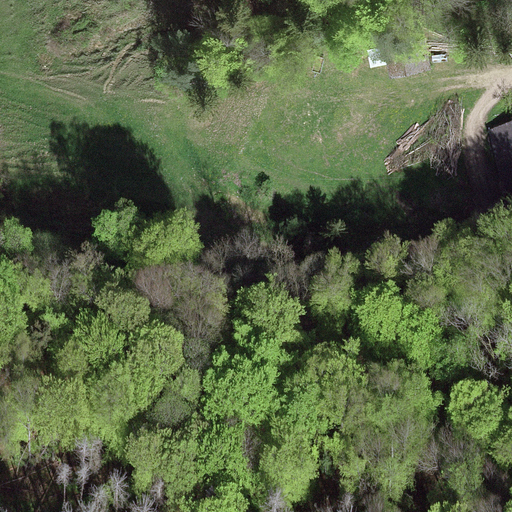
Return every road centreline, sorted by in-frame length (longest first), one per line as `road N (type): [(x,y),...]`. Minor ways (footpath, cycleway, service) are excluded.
road 1 (track): [(0,326),(53,304),(111,305),(266,381),(455,433),(511,432)]
road 2 (track): [(511,76),(474,125),(481,208)]
road 3 (track): [(111,305),(80,267),(0,271)]
